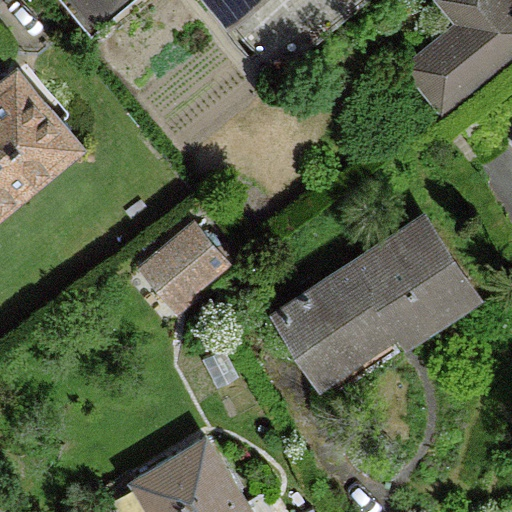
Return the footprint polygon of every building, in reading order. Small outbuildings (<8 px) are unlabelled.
[(59,0),(94,40),(140,0),(59,0)] [(375,0),(199,0),(274,86),(375,0)] [(511,0),(452,0),(449,3),(468,27),(417,67),(452,111),(511,63),(511,0)] [(0,228),(100,145),(35,68),(0,97),(0,228)] [(495,299),(443,216),(288,313),(340,395),(495,299)] [(176,314),(233,265),(196,221),(138,270),(176,314)] [(266,511),(223,435),(144,480),(161,511),(266,511)]
